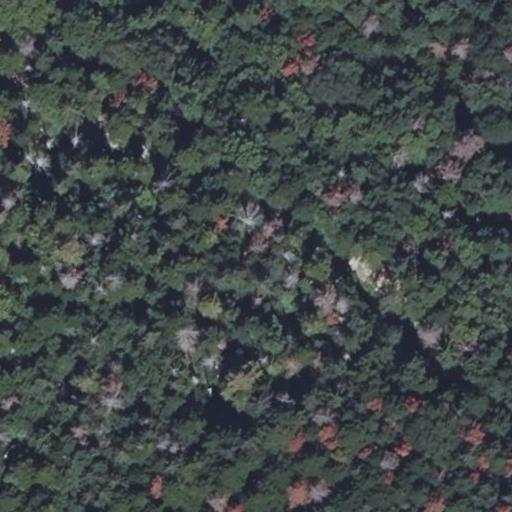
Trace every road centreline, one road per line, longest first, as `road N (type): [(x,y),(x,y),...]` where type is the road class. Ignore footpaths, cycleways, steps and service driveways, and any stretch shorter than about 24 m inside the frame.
road 1 (track): [(30,89),(324,260),(511,431)]
road 2 (track): [(30,89),(90,249),(259,424),(295,487),(300,511)]
road 3 (track): [(511,254),(468,236),(103,0)]
